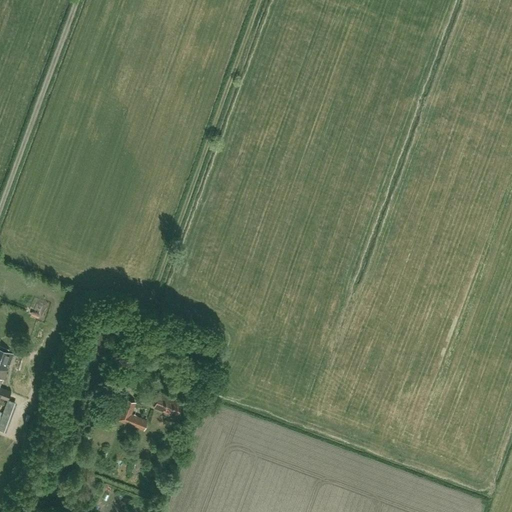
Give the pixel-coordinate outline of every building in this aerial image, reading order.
[(100,331),(94,350),(109,356),(115,337),(100,331)] [(0,396),(8,399),(11,390),(0,386),(0,384),(2,379),(3,379),(13,353),(7,351),(8,348),(0,345),(0,396)] [(176,416),(182,400),(159,392),(153,407),(176,416)] [(143,431),(148,420),(131,414),(136,402),(126,398),(117,420),(143,431)] [(0,426),(7,429),(17,402),(11,399),(4,416),(0,414),(0,426)]
